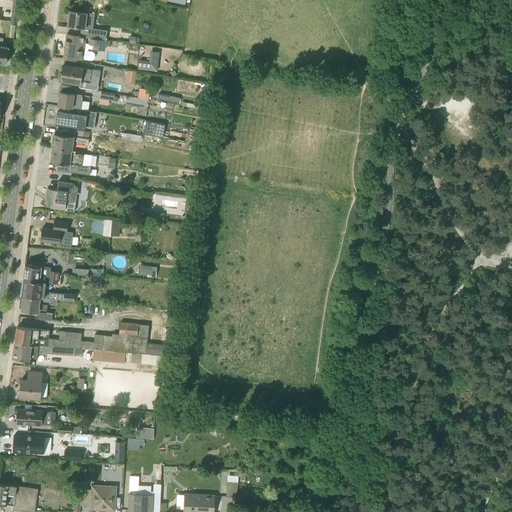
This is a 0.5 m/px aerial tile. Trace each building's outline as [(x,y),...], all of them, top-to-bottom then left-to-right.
[(68,26),(82,27),(85,28),(87,13),(70,11),(68,26)] [(107,31),(92,29),(90,38),(106,40),(107,31)] [(85,37),(81,36),(67,35),(66,40),(64,57),(83,59),(85,37)] [(135,43),(136,42),(137,37),(130,36),(127,35),(126,40),(129,41),(129,42),(135,43)] [(0,37),(0,62),(7,63),(9,47),(2,46),(3,38),(0,37)] [(139,61),(138,69),(157,71),(159,52),(152,51),(150,62),(139,61)] [(92,69),(63,65),(62,73),(61,72),(60,73),(59,77),(60,78),(61,78),(61,80),(80,83),(80,80),(90,82),(92,69)] [(148,99),(150,91),(140,89),(138,97),(148,99)] [(69,107),(80,109),(82,95),(60,91),(58,106),(69,107)] [(114,96),(114,94),(100,91),(99,97),(113,100),(114,96)] [(179,103),(180,97),(159,93),(158,99),(179,103)] [(57,110),(55,123),(85,128),(85,126),(94,127),(96,111),(80,109),(69,107),(68,111),(57,110)] [(146,119),(143,133),(162,136),(165,123),(146,119)] [(54,133),(52,148),(71,150),(72,142),(87,145),(89,136),(89,132),(82,130),(62,128),(61,134),(54,133)] [(71,150),(52,148),(51,161),(72,164),(71,172),(91,175),(92,166),(84,165),(85,154),(76,153),(76,151),(71,150)] [(199,168),(201,153),(191,152),(189,167),(199,168)] [(73,199),(75,189),(72,189),(73,182),(58,180),(57,189),(47,188),(46,197),(48,198),(45,203),(51,206),(65,208),(65,210),(75,211),(76,199),(73,199)] [(140,219),(150,220),(151,212),(141,211),(140,219)] [(58,243),(58,247),(71,249),(73,232),(67,231),(68,222),(54,220),(53,229),(42,228),(41,240),(58,243)] [(111,227),(110,235),(119,236),(120,228),(111,227)] [(23,279),(47,282),(58,283),(59,272),(51,271),(51,267),(40,266),(25,264),(23,279)] [(150,275),(151,266),(140,265),(139,274),(150,275)] [(102,288),(103,277),(90,276),(90,288),(102,288)] [(47,282),(23,279),(21,295),(23,295),(39,297),(75,301),(75,293),(51,291),(49,291),(49,293),(46,292),(47,282)] [(39,297),(23,295),(22,309),(38,311),(37,318),(51,320),(52,312),(46,311),(47,303),(39,302),(39,297)] [(83,350),(125,352),(145,354),(147,325),(119,323),(118,334),(112,334),(112,336),(95,334),(94,342),(81,341),(81,333),(60,332),(59,340),(48,339),(49,331),(17,326),(15,341),(75,349),(83,350)] [(75,349),(15,341),(13,357),(37,361),(38,355),(46,355),(47,354),(75,356),(75,349)] [(125,352),(83,350),(83,359),(124,363),(125,358),(125,352)] [(159,361),(160,355),(145,354),(125,352),(125,358),(159,361)] [(20,396),(40,398),(42,373),(29,372),(28,380),(21,379),(20,396)] [(46,423),(47,413),(41,412),(42,410),(18,409),(17,423),(41,424),(41,422),(46,423)] [(79,433),(79,426),(58,425),(57,432),(79,433)] [(153,438),(154,427),(137,426),(136,437),(153,438)] [(302,441),(303,434),(295,432),(294,440),(302,441)] [(43,452),(44,436),(14,434),(13,450),(43,452)] [(137,449),(138,441),(127,440),(126,448),(137,449)] [(82,460),(83,450),(65,449),(64,459),(82,460)] [(115,461),(123,461),(124,451),(115,450),(115,461)] [(236,497),(239,473),(228,473),(226,496),(236,497)] [(129,490),(138,490),(139,475),(130,475),(129,490)] [(35,511),(37,498),(38,488),(0,482),(0,503),(14,505),(13,509),(35,511)] [(115,510),(116,486),(92,485),(92,489),(81,489),(80,506),(91,506),(91,509),(115,510)] [(152,511),(153,494),(129,493),(128,511),(152,511)] [(184,511),(213,511),(214,495),(185,494),(184,511)]
